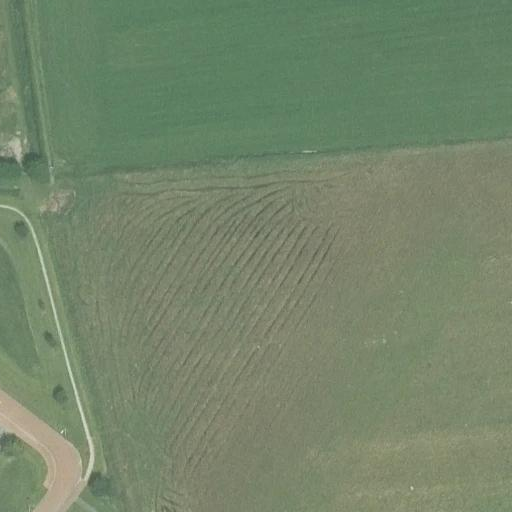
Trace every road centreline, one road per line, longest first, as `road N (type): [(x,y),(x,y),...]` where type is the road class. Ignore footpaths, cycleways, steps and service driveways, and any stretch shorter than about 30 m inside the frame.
road 1 (residential): [(141,451),(135,402),(145,357),(216,292),(325,248)]
road 2 (residential): [(432,511),(442,485),(399,221)]
road 3 (residential): [(391,511),(325,248)]
